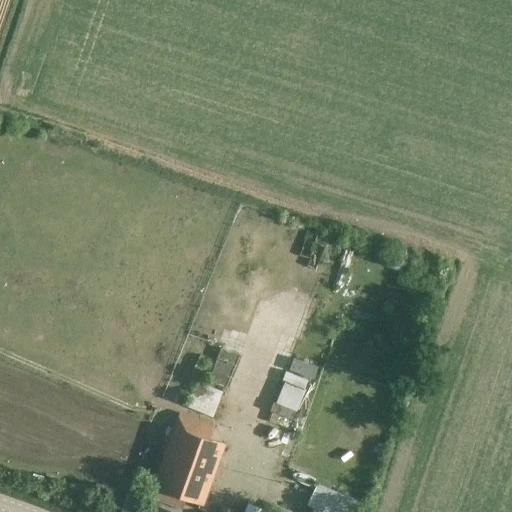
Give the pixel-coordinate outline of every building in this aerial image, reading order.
[(227,386),(241,355),(224,347),(210,378),(227,386)] [(301,419),(316,363),(292,357),(277,413),(301,419)] [(196,382),(190,409),(218,415),(224,388),(196,382)] [(214,426),(177,413),(148,497),(181,509),(184,500),(204,507),(226,444),(209,439),(214,426)] [(311,511),(357,511),(361,504),(316,484),(307,505),(313,508),(311,511)]
